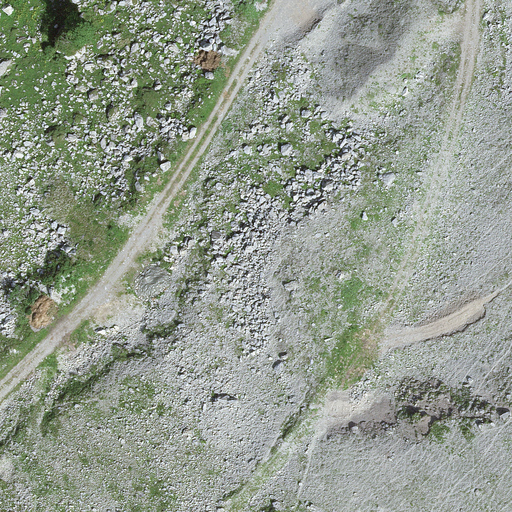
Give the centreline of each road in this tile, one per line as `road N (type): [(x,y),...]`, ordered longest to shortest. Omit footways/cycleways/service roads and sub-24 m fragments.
road 1 (track): [(475,0),(446,167),(363,353),(238,511)]
road 2 (track): [(284,0),(156,221),(0,387)]
